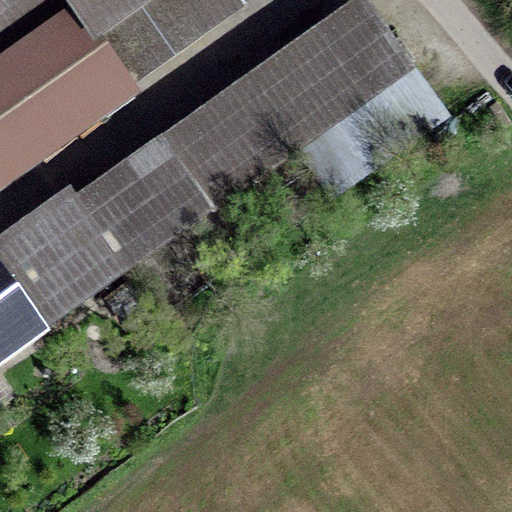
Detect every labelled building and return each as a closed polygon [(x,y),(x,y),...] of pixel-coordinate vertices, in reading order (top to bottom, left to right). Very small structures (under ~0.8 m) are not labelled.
[(0,0),(0,166),(121,80),(65,0),(0,0)] [(241,0),(65,0),(121,80),(125,85),(242,2),(241,0)] [(256,0),(263,10),(276,0),(256,0)] [(0,247),(0,273),(40,330),(405,70),(364,13),(82,214),(70,198),(0,247)] [(0,358),(40,330),(0,273),(0,358)]
